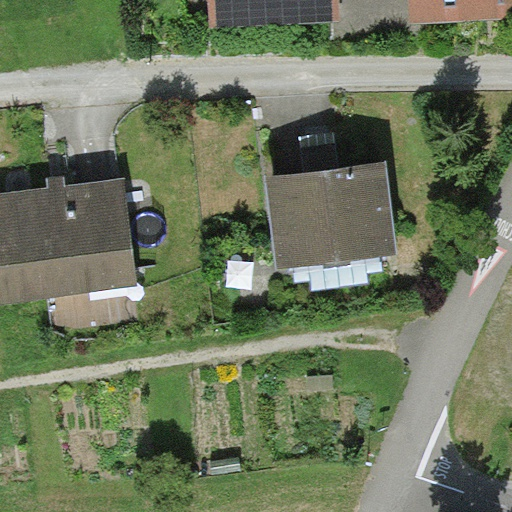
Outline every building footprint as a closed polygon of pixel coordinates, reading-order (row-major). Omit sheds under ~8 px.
[(208,0),(209,28),(340,24),(339,0),(208,0)] [(408,0),(339,0),(340,24),(410,20),(408,0)] [(511,19),(511,0),(408,0),(410,20),(410,27),(511,19)] [(325,174),(267,181),(279,276),(398,261),(386,166),(325,174)] [(60,190),(0,197),(0,305),(0,306),(137,289),(124,182),(60,190)]
